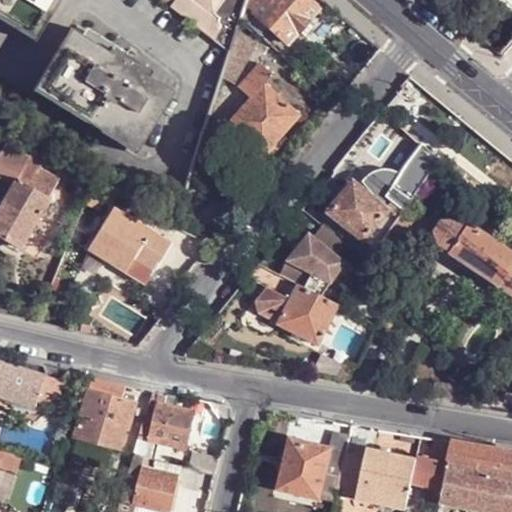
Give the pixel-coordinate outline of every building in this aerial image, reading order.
[(0,0),(0,7),(40,33),(60,0),(0,0)] [(163,0),(229,52),(236,30),(241,15),(245,1),(245,0),(163,0)] [(245,0),(245,1),(241,15),(245,20),(253,10),(261,0),(245,0)] [(287,42),(317,8),(308,0),(261,0),(253,10),(287,42)] [(40,33),(0,7),(0,17),(36,40),(40,33)] [(90,28),(84,37),(110,53),(114,47),(116,44),(90,28)] [(141,147),(175,93),(136,68),(123,61),(126,55),(114,47),(110,53),(84,37),(73,29),(39,84),(141,147)] [(234,83),(257,42),(236,30),(229,52),(221,77),(234,83)] [(126,55),(123,61),(136,68),(140,62),(126,55)] [(260,63),(238,87),(250,98),(263,83),(265,84),(273,75),(260,63)] [(268,150),(283,133),(299,115),(265,84),(263,83),(250,98),(228,123),(235,129),(244,138),(249,133),(268,150)] [(141,147),(39,84),(34,91),(137,154),(141,147)] [(28,161),(40,168),(44,159),(31,151),(27,157),(4,144),(0,150),(0,180),(10,187),(15,179),(17,180),(28,161)] [(330,211),(377,248),(394,223),(421,183),(432,167),(437,160),(421,145),(408,161),(400,175),(388,171),(377,172),(369,176),(362,181),(375,197),(372,199),(352,183),(330,211)] [(442,163),(437,160),(432,167),(421,183),(436,194),(446,178),(436,171),(442,163)] [(28,161),(17,180),(48,197),(49,198),(60,179),(40,168),(28,161)] [(17,180),(15,179),(10,187),(0,204),(0,236),(19,247),(48,197),(17,180)] [(502,228),(470,206),(461,219),(467,223),(494,241),(502,228)] [(116,207),(90,247),(106,257),(110,250),(131,263),(136,257),(156,270),(173,243),(116,207)] [(464,227),(454,220),(441,220),(433,231),(439,242),(449,249),(464,227)] [(377,248),(401,266),(411,252),(414,247),(406,241),(409,235),(394,223),(377,248)] [(511,265),(511,252),(494,241),(467,223),(464,227),(449,249),(447,253),(498,287),(498,286),(511,267),(511,265)] [(346,244),(323,226),(314,237),(309,234),(287,261),(288,261),(281,275),(292,281),(297,283),(318,294),(344,262),(337,256),(346,244)] [(110,250),(106,257),(148,284),(156,270),(136,257),(131,263),(110,250)] [(258,264),(249,275),(246,279),(268,290),(272,292),(278,282),(281,275),(258,264)] [(511,267),(498,286),(511,294),(511,267)] [(292,281),(281,275),(278,282),(289,288),(292,281)] [(272,292),(268,290),(261,305),(274,313),(274,311),(283,293),(285,292),(291,296),(297,283),(292,281),(289,288),(278,282),(272,292)] [(318,344),(339,305),(338,304),(318,294),(297,283),(291,296),(281,316),(277,323),(318,344)] [(281,316),(291,296),(285,292),(283,293),(274,311),(274,313),(281,316)] [(101,337),(115,340),(120,326),(121,320),(108,317),(101,337)] [(0,395),(36,407),(38,402),(47,375),(0,361),(0,395)] [(65,381),(47,375),(38,402),(57,408),(65,381)] [(137,400),(89,388),(75,436),(123,449),(137,400)] [(168,395),(153,392),(150,401),(157,402),(165,404),(168,395)] [(145,456),(148,457),(152,440),(149,439),(157,402),(150,401),(134,454),(145,456)] [(165,404),(157,402),(149,439),(152,440),(185,448),(194,411),(165,404)] [(345,453),(349,439),(338,436),(334,452),(329,450),(319,496),(335,500),(336,493),(345,453)] [(279,489),(318,498),(319,496),(329,450),(330,449),(291,439),(279,489)] [(453,442),(439,439),(435,459),(449,463),(453,442)] [(487,511),(511,511),(511,452),(453,442),(449,463),(442,489),(440,502),(487,511)] [(365,458),(345,453),(336,493),(356,497),(406,509),(412,482),(417,458),(368,447),(365,458)] [(220,457),(194,450),(190,467),(199,469),(204,471),(215,473),(220,457)] [(169,511),(177,481),(179,477),(142,467),(145,456),(134,454),(124,486),(120,500),(133,503),(130,511),(169,511)] [(435,459),(417,456),(417,458),(412,482),(442,489),(449,463),(435,459)] [(124,486),(117,485),(114,498),(120,500),(124,486)] [(115,511),(130,511),(133,503),(132,503),(120,500),(115,511)]
